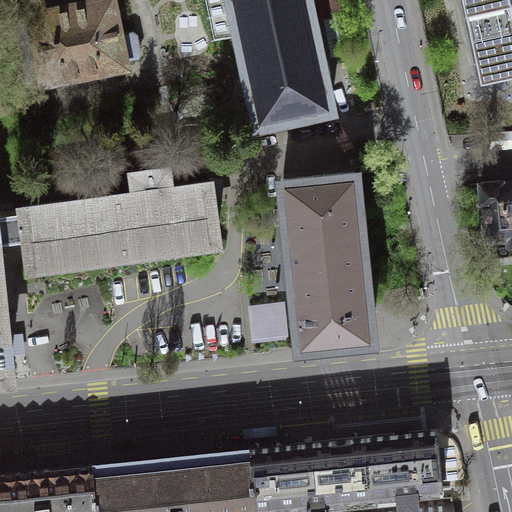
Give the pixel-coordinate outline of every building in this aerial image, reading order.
[(32,16),(17,19),(29,80),(44,77),(45,79),(123,63),(123,61),(138,58),(141,54),(137,34),(133,31),(117,34),(110,0),(109,0),(71,8),(32,15),(32,16)] [(231,0),(251,92),(258,123),(259,123),(259,122),(330,107),(330,108),(332,107),(325,76),(324,76),(307,0),(231,0)] [(511,0),(461,0),(464,12),(466,11),(468,17),(465,17),(474,58),(476,57),(478,62),(475,63),(478,78),(481,78),(481,80),(511,73),(511,0)] [(511,131),(490,133),(492,149),(507,148),(511,147),(511,131)] [(0,373),(9,373),(8,355),(15,354),(14,344),(13,334),(5,335),(0,282),(0,239),(26,236),(30,264),(217,239),(211,196),(210,196),(210,194),(216,193),(215,187),(214,183),(209,184),(208,182),(209,182),(209,180),(172,185),(169,163),(130,168),(133,190),(22,205),(22,208),(0,210),(0,373)] [(300,342),(372,335),(369,306),(355,171),(283,178),(287,213),(300,342)] [(511,180),(502,181),(502,180),(480,182),(482,199),(484,199),(485,203),(488,237),(489,237),(491,257),(511,254),(511,180)] [(291,336),(289,299),(251,301),(253,338),(291,336)] [(298,443),(251,448),(257,511),(455,511),(452,496),(419,500),(418,490),(443,488),(437,428),(391,433),(298,443)] [(257,511),(251,448),(172,456),(92,464),(96,511),(257,511)] [(34,470),(32,471),(36,511),(96,511),(92,464),(68,467),(45,469),(46,474),(35,475),(34,470)] [(0,473),(0,511),(36,511),(32,471),(2,474),(0,473)]
